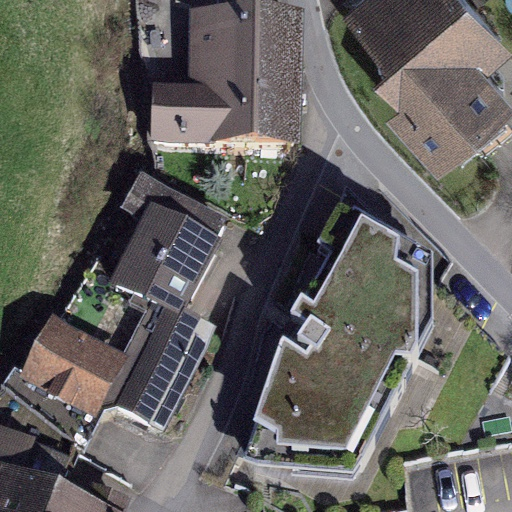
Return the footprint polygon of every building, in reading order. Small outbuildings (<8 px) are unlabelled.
[(450,0),(358,0),(333,22),(394,93),(449,46),(472,26),(450,0)] [(186,110),(152,110),(152,171),(296,171),(296,40),(187,39),(186,110)] [(449,46),(394,93),(371,113),(428,178),(505,112),(449,46)] [(125,237),(141,246),(110,305),(166,334),(118,425),(163,449),(213,354),(178,336),(227,243),(145,200),(125,237)] [(442,336),(441,278),(363,236),(287,372),(264,446),(288,455),(287,468),(357,476),(407,379),(423,381),(442,336)] [(46,511),(120,377),(49,345),(0,426),(0,511),(46,511)]
